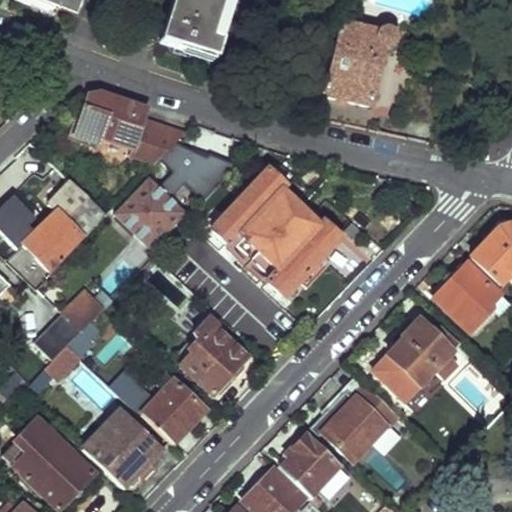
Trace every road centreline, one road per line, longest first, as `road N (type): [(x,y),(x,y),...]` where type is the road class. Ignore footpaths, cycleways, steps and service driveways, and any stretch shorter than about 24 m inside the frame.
road 1 (residential): [(168,511),(452,213),(472,180)]
road 2 (residential): [(65,61),(234,123),(472,180)]
